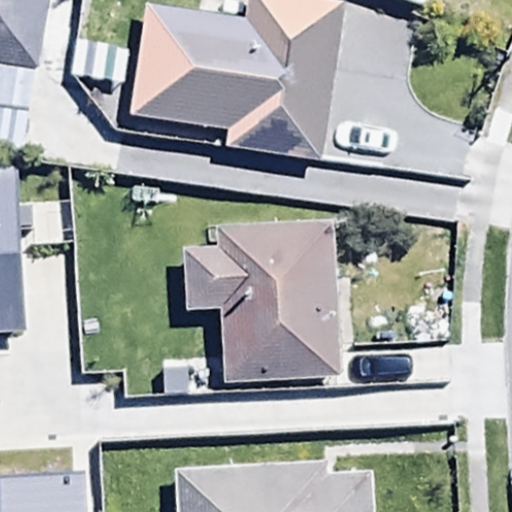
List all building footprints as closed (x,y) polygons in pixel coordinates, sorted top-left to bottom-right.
[(0,0),(0,74),(37,81),(49,0),(0,0)] [(127,127),(227,140),(225,160),(322,173),(343,13),(249,0),(245,30),(142,17),(127,127)] [(37,81),(0,74),(0,163),(34,168),(47,82),(37,81)] [(182,325),(221,323),(223,391),(339,387),(333,234),(218,238),(218,260),(180,262),(182,325)] [(371,511),(370,483),(330,484),(330,474),(174,481),(174,511),(371,511)]
